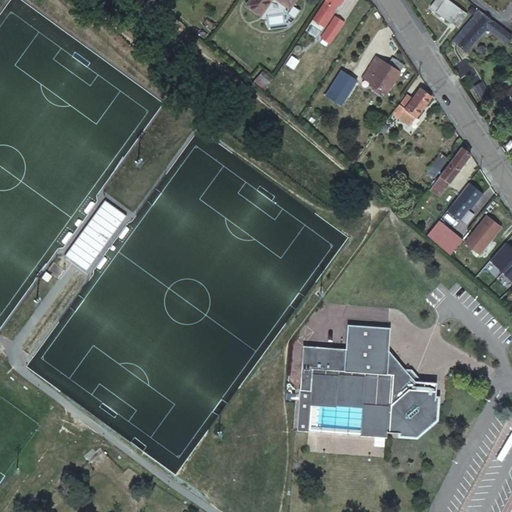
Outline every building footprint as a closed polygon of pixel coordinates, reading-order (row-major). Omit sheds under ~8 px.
[(252,0),(247,8),(261,17),(272,0),(274,0),(290,10),(296,0),(252,0)] [(328,0),(312,26),(323,33),(338,10),(337,8),(342,0),(328,0)] [(437,0),(431,8),(438,13),(448,1),(446,0),(437,0)] [(448,1),(438,13),(452,24),(461,11),(448,1)] [(461,11),(452,24),(458,29),(468,16),(461,11)] [(504,31),(480,12),(464,30),(454,41),(461,47),(467,53),(489,29),(499,37),(504,31)] [(330,44),(332,46),(346,25),(337,19),(323,40),(324,41),(323,44),(328,47),(330,44)] [(511,36),(504,31),(499,37),(509,44),(511,39),(511,36)] [(378,58),(364,80),(388,95),(406,68),(393,59),(389,65),(378,58)] [(262,70),(253,79),(262,88),(271,78),(262,70)] [(352,79),(340,97),(346,101),(358,83),(352,79)] [(483,84),(475,89),(483,100),(490,95),(483,84)] [(399,107),(395,112),(412,125),(416,119),(418,120),(433,100),(421,91),(414,101),(409,97),(401,108),(399,107)] [(511,92),(500,110),(511,118),(511,92)] [(472,156),(463,149),(431,191),(441,198),(451,184),(452,185),(456,179),(455,179),(472,156)] [(440,159),(431,171),(438,176),(447,164),(440,159)] [(108,170),(46,252),(78,274),(140,191),(108,170)] [(474,189),(470,185),(448,212),(459,220),(469,208),(471,209),(482,195),(478,191),(480,189),(477,186),(474,189)] [(485,225),(480,231),(468,246),(481,256),(500,232),(497,230),(500,226),(488,217),(485,220),(487,222),(485,225)] [(475,227),(480,231),(485,225),(480,221),(475,227)] [(429,239),(450,257),(461,244),(450,235),(452,232),(440,223),(428,238),(429,239)] [(461,244),(463,241),(452,232),(450,235),(461,244)] [(511,295),(503,304),(511,311),(511,310),(511,295)] [(437,384),(415,383),(389,352),(391,329),(348,326),(347,351),(304,348),(301,391),(298,433),(388,439),(388,433),(417,436),(435,420),(437,384)] [(412,372),(406,371),(415,383),(422,383),(412,372)]
